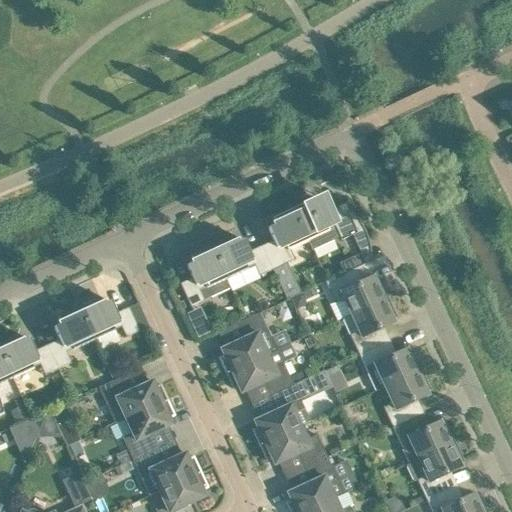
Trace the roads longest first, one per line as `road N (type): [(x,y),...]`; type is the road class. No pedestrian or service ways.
road 1 (residential): [(511,482),(353,132),(128,243)]
road 2 (residential): [(251,511),(128,243)]
road 3 (residential): [(511,181),(468,84),(511,64)]
road 4 (residential): [(128,243),(0,302)]
